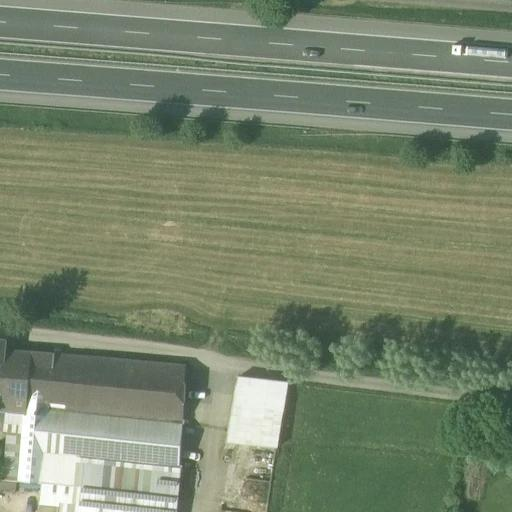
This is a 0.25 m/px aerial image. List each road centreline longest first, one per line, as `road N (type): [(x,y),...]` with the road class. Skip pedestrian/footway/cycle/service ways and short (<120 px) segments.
road 1 (unclassified): [(0,324),(511,394)]
road 2 (motorway): [(0,68),(511,110)]
road 3 (motorway): [(511,58),(0,18)]
